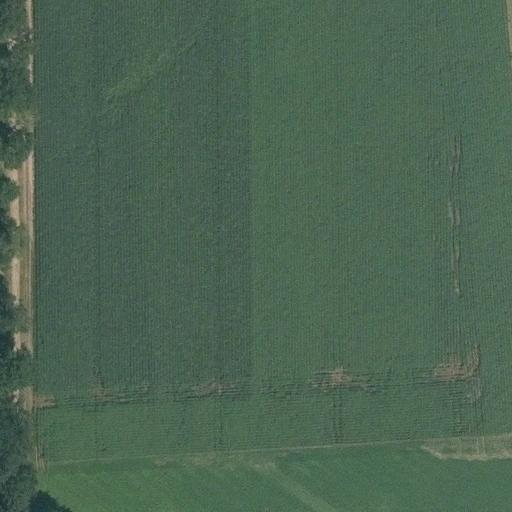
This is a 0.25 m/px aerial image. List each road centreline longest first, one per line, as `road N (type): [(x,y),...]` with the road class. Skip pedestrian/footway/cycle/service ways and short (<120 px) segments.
road 1 (track): [(11,0),(13,364)]
road 2 (track): [(13,364),(13,493)]
